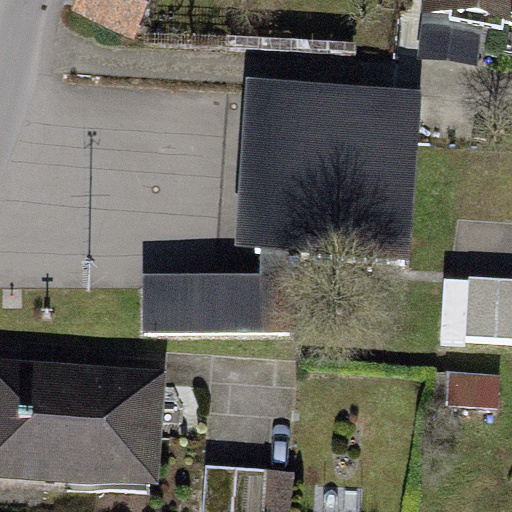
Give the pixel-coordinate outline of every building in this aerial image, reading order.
[(159,0),(92,0),(81,24),(135,50),(159,0)] [(511,0),(436,0),(433,45),(511,51),(511,0)] [(416,264),(421,105),(252,99),(247,258),(416,264)] [(511,282),(474,282),(474,344),(511,344),(511,282)] [(272,286),(152,287),(153,346),(272,346),(272,286)] [(161,378),(0,372),(0,492),(158,497),(161,378)] [(490,385),(448,386),(449,423),(491,422),(490,385)] [(290,511),(291,479),(214,478),(213,511),(290,511)]
